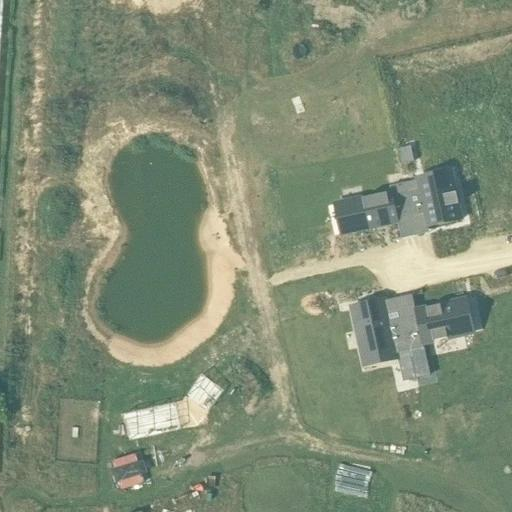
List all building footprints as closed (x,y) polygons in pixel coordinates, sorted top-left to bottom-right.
[(411,146),(399,149),(402,165),(415,162),(411,146)] [(420,191),(407,194),(412,217),(425,214),(426,219),(428,228),(462,221),(453,183),(437,186),(436,182),(419,185),(420,191)] [(412,217),(407,194),(393,197),(392,193),(345,203),(352,233),(399,222),(398,220),(412,217)] [(408,342),(403,318),(389,321),(385,300),(352,307),(362,348),(364,356),(396,350),(395,345),(408,342)] [(417,315),(403,318),(408,342),(422,339),(423,345),(464,336),(457,302),(416,311),(417,315)] [(424,349),(410,352),(417,380),(431,377),(425,348),(424,349)] [(410,352),(398,354),(399,361),(404,383),(417,380),(410,352)] [(201,374),(185,397),(208,413),(224,390),(201,374)] [(176,403),(121,415),(127,442),(181,430),(176,403)]
